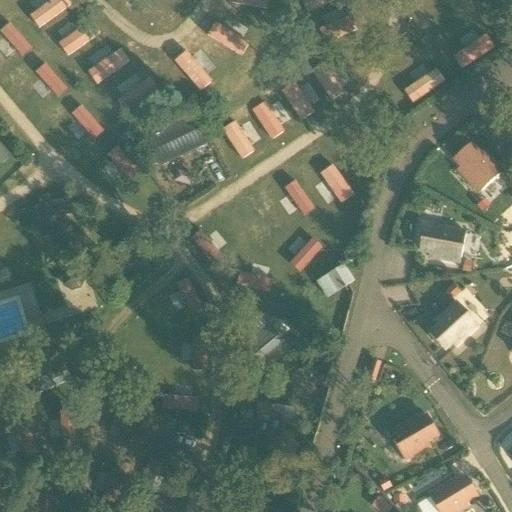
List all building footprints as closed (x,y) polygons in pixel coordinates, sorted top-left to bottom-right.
[(208,142),(194,113),(146,136),(160,165),(208,142)] [(130,138),(143,132),(136,119),(124,126),(130,138)] [(0,165),(11,156),(0,143),(0,165)] [(480,154),(471,145),(457,157),(464,165),(458,171),(479,194),(502,173),(483,152),(480,154)] [(75,197),(34,207),(41,238),(57,235),(53,218),(79,212),(75,197)] [(476,207),(482,213),(491,205),(485,199),(476,207)] [(460,263),(466,232),(437,227),(437,231),(424,229),(420,247),(431,249),(429,258),(460,263)] [(150,268),(137,245),(105,263),(118,286),(150,268)] [(464,261),(462,272),(471,274),(473,262),(464,261)] [(353,282),(343,267),(327,277),(337,292),(353,282)] [(60,285),(66,315),(96,309),(91,280),(60,285)] [(447,290),(455,299),(461,293),(453,285),(447,290)] [(439,325),(434,329),(429,334),(441,348),(449,341),(455,348),(478,326),(457,303),(436,322),(439,325)] [(284,343),(268,323),(261,316),(245,329),(252,337),(234,351),(249,371),(284,343)] [(297,407),(257,401),(255,414),(258,414),(255,433),(279,436),(278,443),(290,445),(294,420),(295,420),(297,407)] [(417,418),(389,434),(405,461),(430,447),(428,443),(439,437),(430,421),(421,426),(417,418)] [(269,483),(272,471),(274,472),(277,459),(242,449),(240,449),(237,462),(239,462),(236,473),(269,483)] [(163,495),(167,483),(171,470),(175,458),(151,451),(140,488),(163,495)] [(387,478),(378,482),(383,492),(392,488),(387,478)] [(428,495),(438,511),(461,511),(469,507),(467,504),(478,497),(469,481),(460,486),(455,479),(428,495)]
